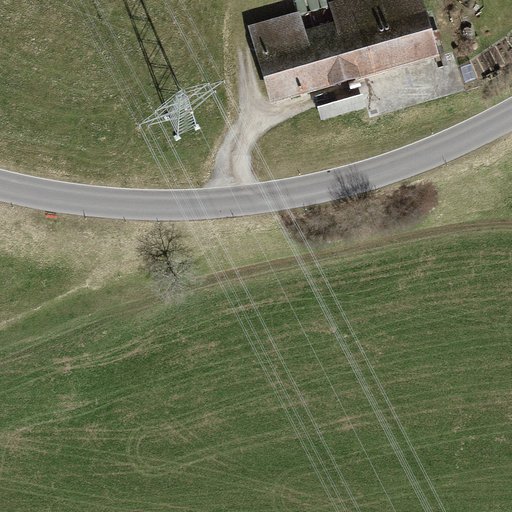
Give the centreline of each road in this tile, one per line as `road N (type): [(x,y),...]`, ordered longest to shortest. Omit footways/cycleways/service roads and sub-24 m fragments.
road 1 (tertiary): [(0,188),(113,205),(224,204),(343,185),(511,115)]
road 2 (track): [(224,204),(235,139),(268,117),(336,94)]
